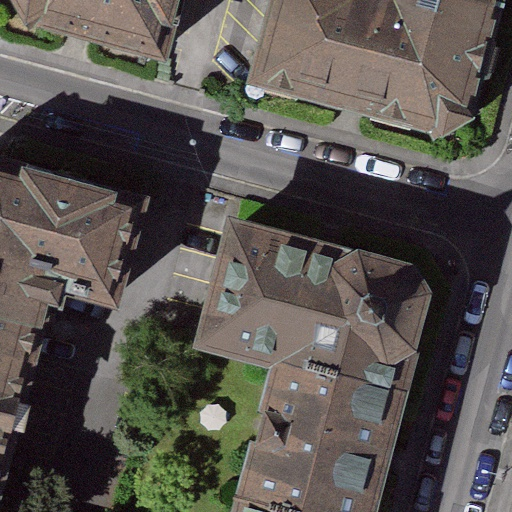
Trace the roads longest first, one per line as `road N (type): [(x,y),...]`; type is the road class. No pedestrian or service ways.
road 1 (residential): [(511,219),(0,82)]
road 2 (residential): [(511,293),(451,511)]
